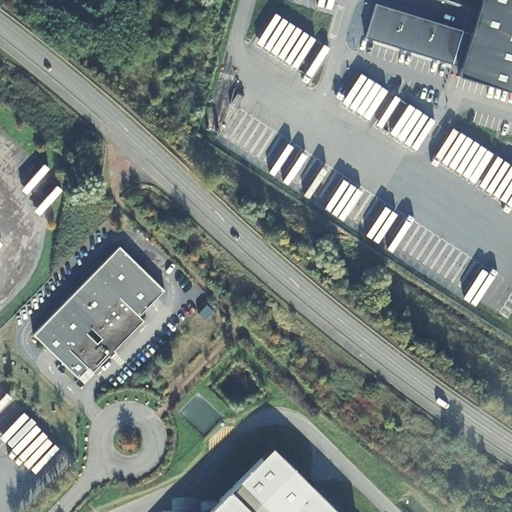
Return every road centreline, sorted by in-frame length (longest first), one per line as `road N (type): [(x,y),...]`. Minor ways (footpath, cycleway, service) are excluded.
road 1 (tertiary): [(0,30),(316,307),(511,445)]
road 2 (residential): [(104,463),(140,469),(155,450),(145,419),(125,412),(105,420)]
